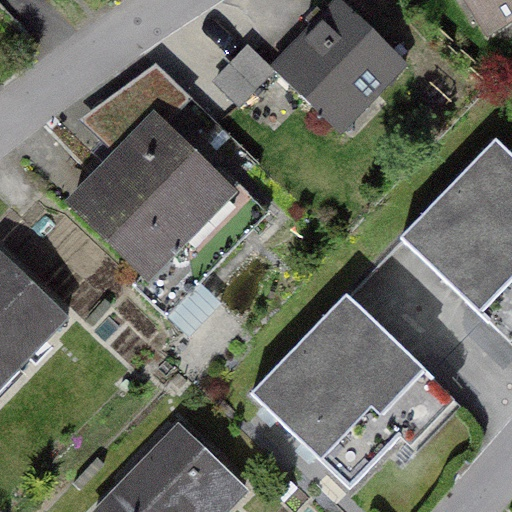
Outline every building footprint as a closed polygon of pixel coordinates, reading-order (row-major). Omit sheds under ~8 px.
[(407,68),(336,0),(334,0),(269,67),(276,73),(341,136),(407,68)] [(511,0),(460,0),(486,40),(511,24),(511,0)] [(240,111),(276,73),(269,67),(249,47),(212,84),(240,111)] [(80,123),(114,156),(154,115),(168,129),(192,100),(155,68),(80,123)] [(237,184),(231,190),(168,129),(154,115),(114,156),(63,207),(139,281),(131,288),(185,340),(220,305),(202,287),(270,217),(237,184)] [(511,349),(511,348),(511,160),(495,144),(400,242),(511,349)] [(0,395),(70,325),(0,256),(0,395)] [(347,493),(397,440),(386,430),(431,383),(344,299),(249,398),(297,445),(347,493)] [(233,511),(249,495),(177,426),(94,511),(233,511)] [(105,465),(98,459),(75,485),(81,490),(105,465)]
